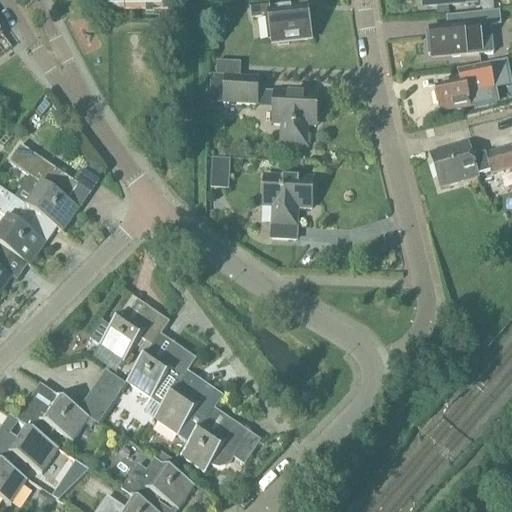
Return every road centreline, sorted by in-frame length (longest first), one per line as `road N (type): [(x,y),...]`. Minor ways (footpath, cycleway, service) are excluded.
road 1 (residential): [(369,372),(418,330),(425,310),(363,0)]
road 2 (residential): [(369,372),(348,340),(253,283),(152,205)]
road 3 (residential): [(152,205),(19,0)]
road 4 (residential): [(0,360),(152,205)]
road 5 (residential): [(258,511),(359,410),(369,372)]
